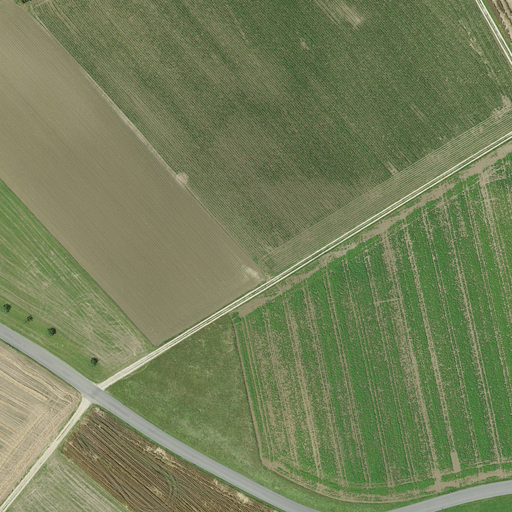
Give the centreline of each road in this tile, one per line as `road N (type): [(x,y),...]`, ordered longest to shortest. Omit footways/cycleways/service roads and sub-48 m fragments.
road 1 (track): [(511,135),(94,392),(4,511)]
road 2 (tertiary): [(303,511),(195,457),(0,330)]
